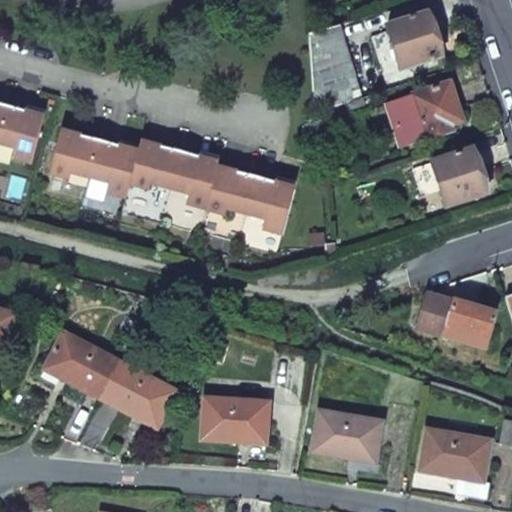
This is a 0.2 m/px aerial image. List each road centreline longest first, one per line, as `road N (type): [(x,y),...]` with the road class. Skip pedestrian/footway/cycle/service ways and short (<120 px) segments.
road 1 (residential): [(420,511),(210,479),(0,470)]
road 2 (track): [(0,224),(121,258),(293,322)]
road 3 (residential): [(280,136),(0,62)]
road 4 (residential): [(511,235),(293,322)]
